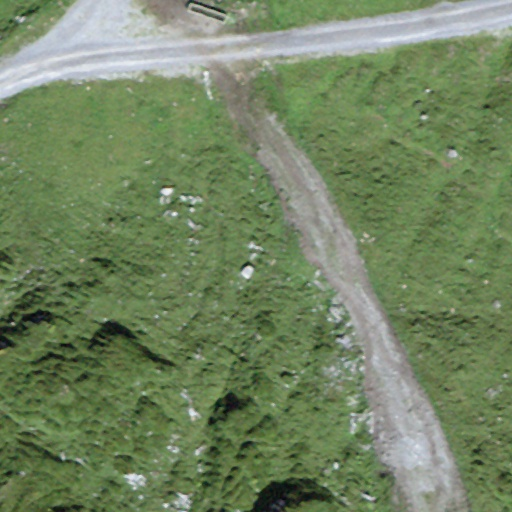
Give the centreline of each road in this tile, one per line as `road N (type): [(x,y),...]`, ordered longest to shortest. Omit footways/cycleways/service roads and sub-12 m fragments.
road 1 (track): [(511,5),(422,25),(221,49),(75,54),(0,80)]
road 2 (track): [(437,511),(424,443),(305,188),(221,49)]
